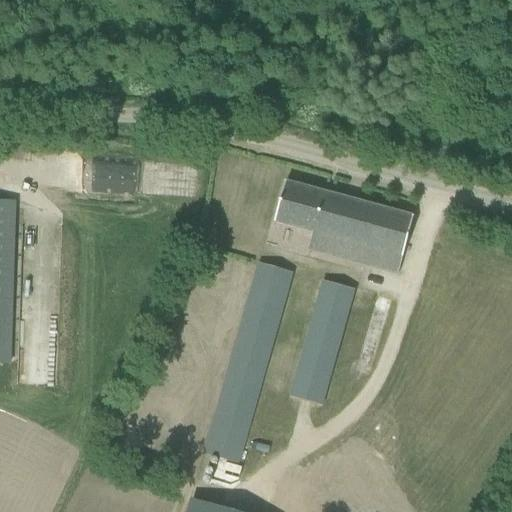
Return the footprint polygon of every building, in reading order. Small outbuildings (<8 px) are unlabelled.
[(125,167),(124,185),(135,185),(135,197),(152,198),(154,168),(125,167)] [(284,183),(279,202),(273,223),(312,234),(307,250),(397,275),(412,218),(284,183)] [(0,364),(8,365),(14,203),(0,202),(0,364)] [(291,274),(258,265),(204,456),(237,465),(291,274)] [(289,398),(320,407),(353,291),(322,283),(289,398)] [(190,506),(188,511),(227,511),(194,502),(191,502),(190,506)]
